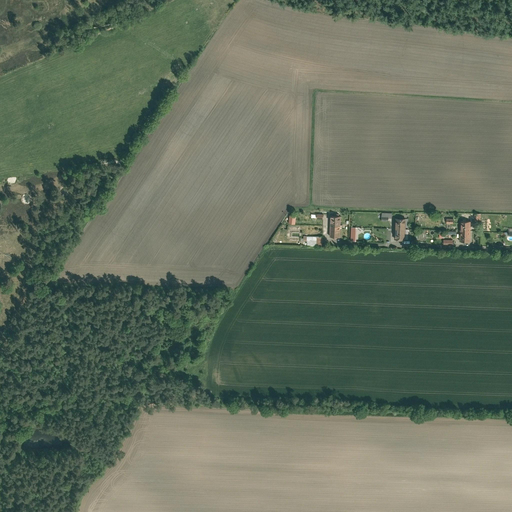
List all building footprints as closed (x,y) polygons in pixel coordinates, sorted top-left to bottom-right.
[(324,210),(314,210),(313,221),(324,221),(324,210)] [(330,215),(330,225),(341,225),(341,215),(330,215)] [(395,218),(395,228),(406,228),(406,218),(395,218)] [(460,220),(460,230),(471,230),(471,220),(460,220)] [(330,225),(330,236),(341,236),(341,227),(343,227),(343,225),(341,225),(330,225)] [(395,228),(395,238),(406,239),(406,228),(395,228)] [(460,230),(460,240),(471,241),(471,230),(460,230)] [(320,243),(321,234),(305,233),(304,243),(320,243)] [(117,384),(122,387),(127,380),(121,377),(117,384)]
